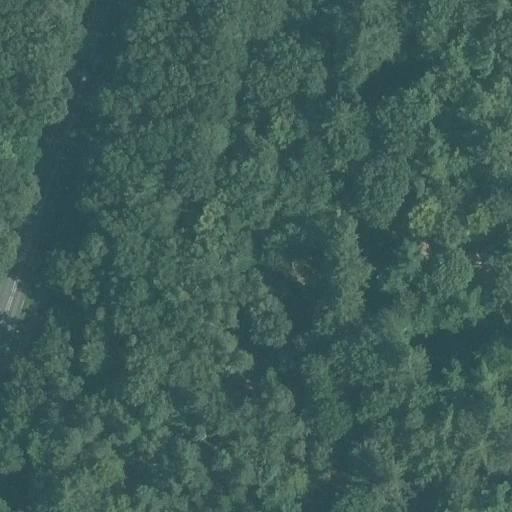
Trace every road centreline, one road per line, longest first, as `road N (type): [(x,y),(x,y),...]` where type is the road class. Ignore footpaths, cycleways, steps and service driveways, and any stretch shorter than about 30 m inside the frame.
road 1 (primary): [(0,333),(112,0)]
road 2 (track): [(511,275),(361,230)]
